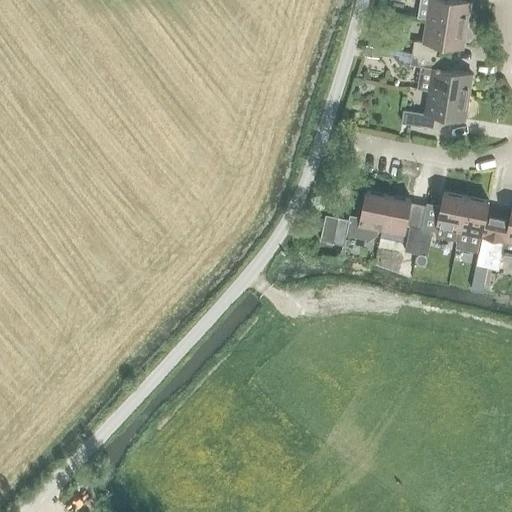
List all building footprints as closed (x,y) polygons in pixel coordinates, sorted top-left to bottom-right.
[(466,25),(469,2),(454,0),(418,0),(416,17),(427,19),(466,25)] [(462,48),(466,25),(427,19),(423,42),(414,41),(412,52),(424,54),(435,56),(437,45),(462,48)] [(378,59),(380,47),(365,46),(364,57),(378,59)] [(448,58),(435,56),(424,54),(412,52),(410,64),(419,66),(416,89),(429,91),(468,97),(471,74),(447,70),(448,58)] [(464,120),(468,97),(429,91),(425,113),(403,110),(401,123),(437,128),(440,116),(464,120)] [(381,230),(388,195),(365,190),(360,216),(350,214),(349,220),(337,218),(332,243),(344,245),(346,235),(369,240),(376,235),(377,229),(381,230)] [(458,231),(466,196),(443,192),(436,227),(437,227),(435,236),(458,241),(459,232),(458,231)] [(388,195),(381,230),(404,234),(406,225),(410,202),(411,199),(388,195)] [(458,241),(456,247),(479,252),(476,265),(487,268),(495,227),(497,216),(486,214),(488,201),(466,196),(458,231),(459,232),(458,241)] [(495,227),(487,268),(491,269),(499,270),(502,253),(511,255),(511,205),(511,206),(509,219),(497,216),(495,227)] [(410,226),(404,251),(416,253),(421,228),(420,228),(410,225),(410,226)] [(421,228),(416,253),(427,256),(432,230),(421,228)]
